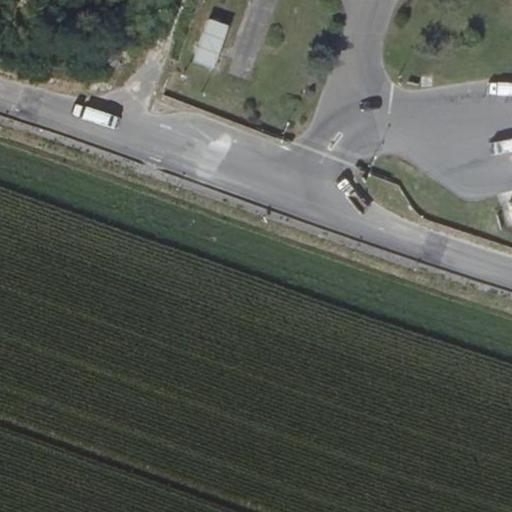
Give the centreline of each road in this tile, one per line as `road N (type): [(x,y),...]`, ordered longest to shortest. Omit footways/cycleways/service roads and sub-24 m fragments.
road 1 (unclassified): [(511,273),(0,92)]
road 2 (unknown): [(340,104),(511,102)]
